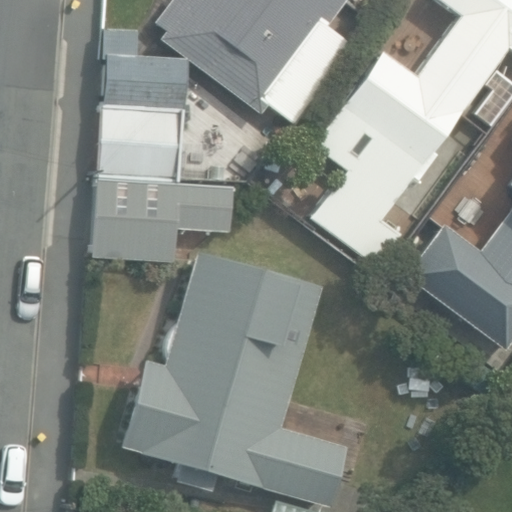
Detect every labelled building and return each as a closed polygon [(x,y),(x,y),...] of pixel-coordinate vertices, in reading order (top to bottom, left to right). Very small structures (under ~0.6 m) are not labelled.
[(157,40),(256,114),(275,89),(291,102),(320,64),(305,52),(343,0),(171,0),(154,23),(164,31),(157,40)] [(511,0),(427,0),(454,19),(410,79),(376,54),(308,146),(343,171),(307,220),(373,268),(397,235),(377,220),(501,50),(511,57),(511,0)] [(95,177),(171,180),(175,108),(180,109),(182,60),(133,58),(134,31),(102,30),(95,177)] [(400,280),(502,352),(511,338),(511,175),(505,186),(511,190),(511,209),(481,254),(440,224),(400,280)] [(90,182),(86,259),(169,263),(170,232),(228,235),(229,188),(90,182)] [(117,449),(323,507),(340,446),(276,428),(315,288),(192,253),(159,367),(141,362),(117,449)] [(268,511),(309,511),(271,501),(268,511)]
